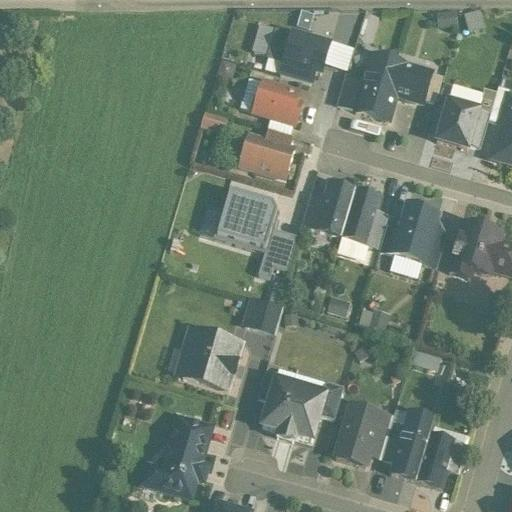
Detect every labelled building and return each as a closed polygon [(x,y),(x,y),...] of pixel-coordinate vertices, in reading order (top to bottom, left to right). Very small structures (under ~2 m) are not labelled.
[(468,32),(484,30),(482,15),(466,17),(468,32)] [(293,40),(306,44),(312,20),(300,17),(293,40)] [(291,40),(275,35),(261,31),(253,61),(282,69),(291,40)] [(293,40),(291,40),(282,69),(313,78),(320,80),(328,50),(306,44),(293,40)] [(430,79),(371,62),(363,88),(355,116),(354,118),(387,128),(395,102),(421,110),(422,106),(430,79)] [(313,78),(282,69),(279,81),(309,90),(313,78)] [(442,82),(430,79),(422,106),(434,109),(442,82)] [(363,88),(344,82),(336,111),(355,116),(363,88)] [(298,99),(261,88),(252,119),(294,131),(300,111),(295,109),(298,99)] [(510,96),(497,92),(489,120),(487,127),(498,130),(507,101),(508,102),(510,96)] [(511,102),(508,102),(507,101),(498,130),(489,163),(511,169),(511,102)] [(477,117),(447,108),(435,147),(466,156),(468,151),(477,117)] [(477,117),(468,151),(479,154),(487,127),(489,120),(477,117)] [(215,142),(218,127),(201,122),(197,137),(215,142)] [(292,143),(267,136),(264,147),(289,154),(292,143)] [(264,147),(247,142),(238,173),(284,187),(293,156),(289,154),(264,147)] [(354,198),(328,191),(324,205),(315,237),(340,244),(354,198)] [(270,208),(227,196),(213,246),(264,259),(270,236),(273,237),(277,223),(270,208)] [(379,206),(354,198),(340,244),(366,252),(375,220),(379,206)] [(324,205),(309,201),(300,232),(315,237),(324,205)] [(424,219),(405,213),(398,239),(391,262),(422,271),(430,243),(436,224),(423,221),(424,219)] [(388,223),(375,220),(366,252),(379,255),(385,235),(388,223)] [(500,241),(462,230),(448,279),(468,285),(471,276),(489,282),(490,277),(499,280),(504,264),(507,265),(511,251),(499,248),(500,241)] [(398,239),(385,235),(379,255),(378,258),(391,262),(398,239)] [(273,237),(270,236),(264,259),(257,282),(269,285),(272,274),(287,279),(297,244),(273,237)] [(444,247),(430,243),(422,271),(436,275),(444,247)] [(511,251),(507,265),(504,264),(499,280),(511,283),(511,251)] [(352,310),(335,304),(330,319),(347,325),(352,310)] [(282,314),(252,305),(244,331),(274,340),(282,314)] [(241,350),(189,335),(183,357),(188,358),(181,382),(227,396),(241,350)] [(274,386),(263,382),(256,404),(268,407),(274,386)] [(323,400),(274,386),(268,407),(261,431),(277,436),(275,443),(292,448),(294,441),(310,446),(318,421),(324,400),(323,400)] [(343,393),(326,388),(323,400),(324,400),(318,421),(333,425),(343,393)] [(379,420),(350,412),(345,427),(375,436),(387,439),(389,433),(377,429),(379,420)] [(211,433),(176,423),(155,495),(190,505),(211,433)] [(375,436),(345,427),(334,465),(364,473),(367,462),(375,436)] [(403,435),(390,431),(389,433),(387,439),(388,439),(380,465),(393,469),(403,435)] [(428,442),(403,435),(393,469),(390,481),(415,488),(428,442)] [(387,439),(375,436),(367,462),(380,465),(388,439),(387,439)] [(454,450),(428,442),(415,488),(440,495),(446,477),(454,450)] [(467,454),(454,450),(446,477),(459,480),(467,454)]
